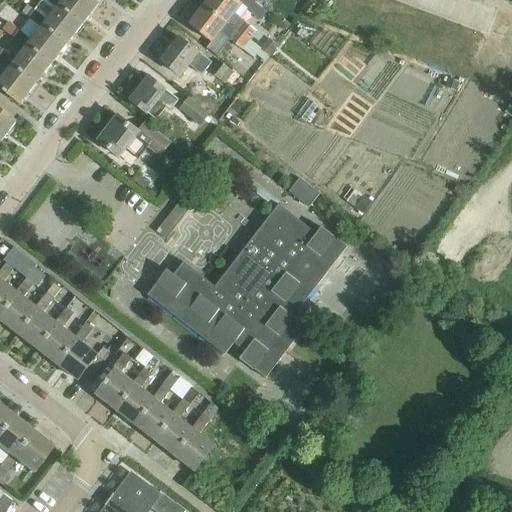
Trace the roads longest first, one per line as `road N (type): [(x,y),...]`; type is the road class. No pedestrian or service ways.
road 1 (residential): [(0,217),(165,0)]
road 2 (residential): [(62,511),(95,454),(0,369)]
